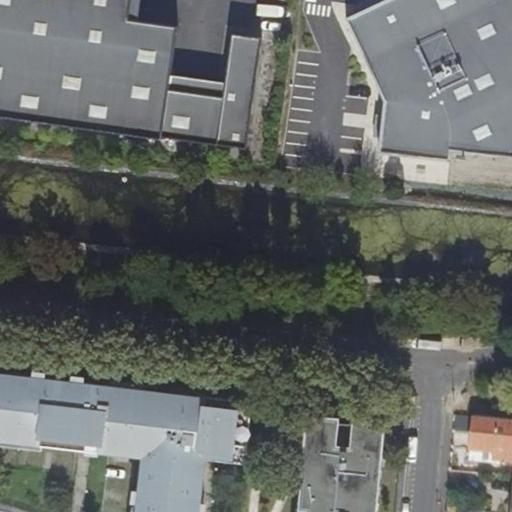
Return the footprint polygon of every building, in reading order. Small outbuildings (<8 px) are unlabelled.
[(0,0),(0,116),(163,139),(163,137),(247,149),(263,37),(233,33),(224,96),(170,88),(179,26),(130,19),(132,0),(0,0)] [(511,0),(389,0),(350,19),(387,100),(385,114),(382,136),(380,151),(452,162),(454,152),(511,159),(511,0)] [(382,136),(385,114),(377,113),(374,135),(382,136)] [(0,436),(22,439),(21,444),(101,453),(102,448),(143,453),(135,511),(199,511),(206,456),(231,459),(233,445),(247,446),(252,402),(183,394),(183,397),(135,391),(135,388),(29,376),(29,379),(0,376),(0,436)] [(376,511),(384,421),(307,414),(299,509),(304,509),(303,511),(376,511)] [(476,419),(472,459),(483,460),(483,462),(497,463),(497,461),(511,462),(511,422),(500,421),(476,419)]
